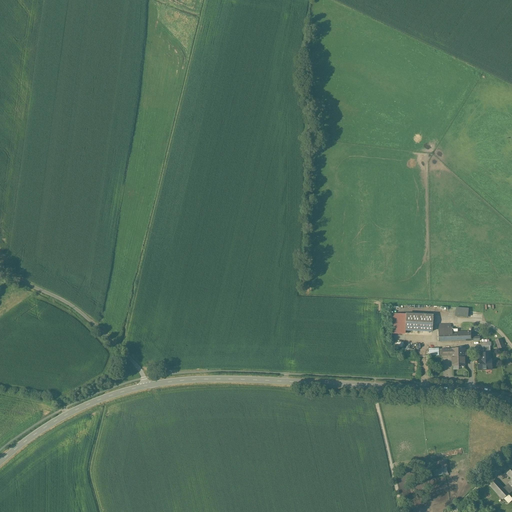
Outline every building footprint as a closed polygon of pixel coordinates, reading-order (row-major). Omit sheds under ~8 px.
[(468,308),(456,308),(455,316),(468,317),(468,308)] [(432,315),(406,314),(405,330),(432,331),(432,315)] [(439,324),(436,331),(437,342),(452,341),(452,332),(451,323),(439,324)] [(471,331),(452,332),(452,341),(471,340),(471,331)] [(495,341),(497,349),(504,347),(501,339),(495,341)] [(463,352),(451,353),(452,364),(464,363),(463,352)] [(490,353),(485,353),(485,354),(485,360),(479,360),(479,370),(492,369),(491,359),(490,353)] [(504,489),(503,488),(496,480),(490,485),(497,493),(499,492),(504,497),(508,494),(504,489)]
